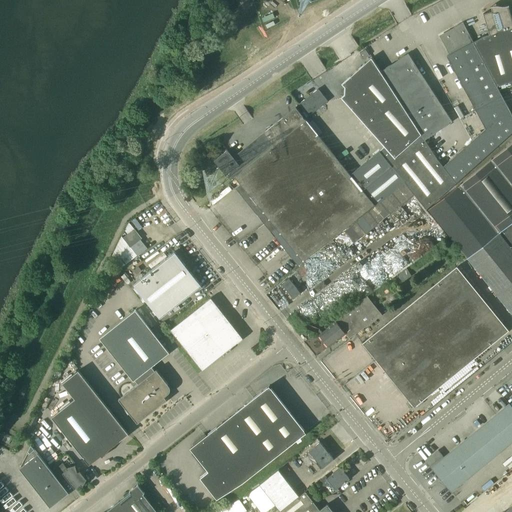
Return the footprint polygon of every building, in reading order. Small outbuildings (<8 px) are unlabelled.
[(483,36),(473,41),(482,58),(497,86),(511,81),(511,17),(509,7),(493,12),(493,10),(483,13),(490,34),(483,36)] [(389,162),(405,182),(414,194),(427,209),(457,183),(511,133),(511,113),(497,86),(482,58),(473,41),(463,22),(454,27),(455,28),(441,36),(451,54),(446,56),(486,131),(445,167),(434,152),(425,140),(421,134),(389,162)] [(364,59),(369,55),(365,49),(360,53),(364,59)] [(421,134),(425,140),(453,122),(408,53),(380,71),(410,117),(420,133),(421,134)] [(341,88),(343,90),(343,96),(341,99),(394,157),(420,133),(410,117),(380,71),(372,58),(341,88)] [(319,88),(299,102),(309,115),(328,100),(319,88)] [(227,149),(215,160),(231,180),(235,177),(303,262),(374,204),(296,106),(233,156),(227,149)] [(511,143),(428,211),(467,258),(511,313),(511,312),(511,143)] [(352,173),(365,189),(378,205),(405,182),(389,162),(380,150),(352,173)] [(405,182),(378,205),(343,233),(352,245),(414,194),(405,182)] [(131,247),(138,256),(148,248),(140,239),(131,247)] [(160,318),(202,285),(175,251),(133,284),(160,318)] [(462,263),(363,343),(415,407),(509,330),(463,274),(468,270),(462,263)] [(397,276),(403,282),(411,275),(406,269),(397,276)] [(289,278),(282,284),(293,298),(301,292),(289,278)] [(382,315),(368,296),(362,300),(334,319),(336,321),(319,334),(329,347),(345,334),(349,338),(382,315)] [(242,338),(211,299),(172,330),(203,369),(242,338)] [(167,400),(165,397),(167,394),(168,394),(169,393),(169,392),(170,391),(170,390),(170,389),(170,388),(170,387),(170,386),(169,385),(157,369),(155,370),(152,366),(169,353),(136,310),(100,338),(134,381),(135,380),(138,384),(119,399),(138,423),(167,400)] [(129,434),(79,370),(61,384),(73,398),(51,415),(89,464),(98,458),(101,455),(103,457),(110,448),(129,434)] [(200,477),(217,499),(244,482),(306,432),(269,385),(206,435),(204,433),(194,442),(193,442),(193,443),(193,444),(193,445),(194,445),(195,445),(196,445),(195,451),(194,451),(193,451),(192,451),(192,452),(192,453),(192,454),(205,471),(207,470),(208,471),(200,477)] [(497,415),(444,457),(438,450),(426,460),(451,490),(511,440),(511,406),(510,404),(497,415)] [(34,415),(24,434),(29,436),(39,417),(34,415)] [(309,450),(310,451),(301,458),(307,467),(316,460),(323,468),(333,459),(320,442),(309,450)] [(20,468),(50,507),(69,492),(31,444),(20,468)] [(83,486),(87,479),(87,478),(86,478),(80,470),(78,471),(75,464),(67,467),(66,466),(60,470),(75,489),(81,484),(83,485),(82,485),(83,486)] [(340,467),(327,477),(325,475),(321,479),(328,488),(332,485),(337,491),(351,480),(340,467)] [(279,510),(280,511),(299,496),(278,469),(259,484),(275,504),(279,510)] [(130,492),(118,502),(125,511),(158,511),(144,494),(145,493),(138,484),(129,491),(130,492)] [(259,484),(247,494),(261,511),(264,511),(275,504),(259,484)] [(305,491),(299,496),(280,511),(281,511),(317,511),(319,510),(311,499),(316,495),(310,487),(305,491)] [(125,511),(118,502),(104,511),(125,511)]
